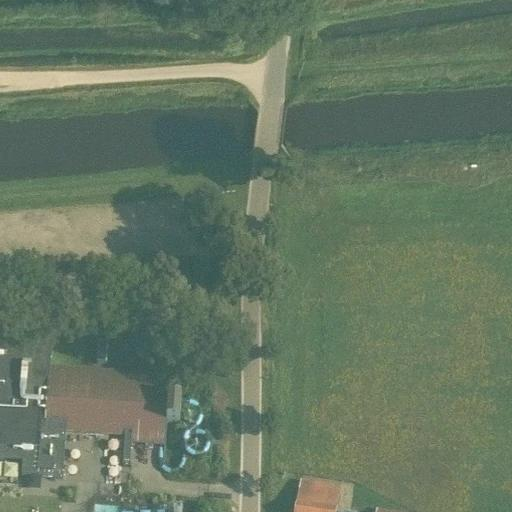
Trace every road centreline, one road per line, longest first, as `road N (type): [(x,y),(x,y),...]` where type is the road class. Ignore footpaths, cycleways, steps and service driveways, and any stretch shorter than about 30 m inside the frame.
road 1 (tertiary): [(250,511),(250,313),(275,68)]
road 2 (unclassified): [(88,80),(275,68)]
